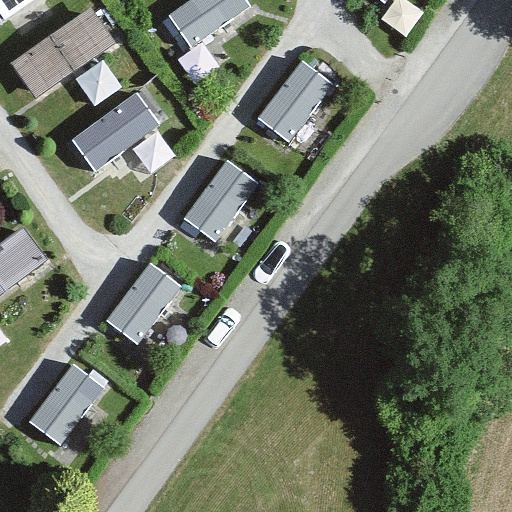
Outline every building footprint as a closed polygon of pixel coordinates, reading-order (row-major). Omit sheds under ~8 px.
[(85,0),(11,56),(38,91),(118,31),(94,0),(85,0)] [(168,0),(186,37),(253,6),(249,0),(168,0)] [(299,49),(255,111),(290,137),(335,75),(299,49)] [(73,116),(86,157),(163,132),(149,92),(73,116)] [(218,235),(263,175),(227,148),(182,209),(218,235)] [(26,218),(0,235),(0,290),(52,256),(26,218)] [(152,253),(105,311),(141,339),(187,281),(152,253)] [(65,438),(106,377),(70,353),(29,414),(65,438)]
